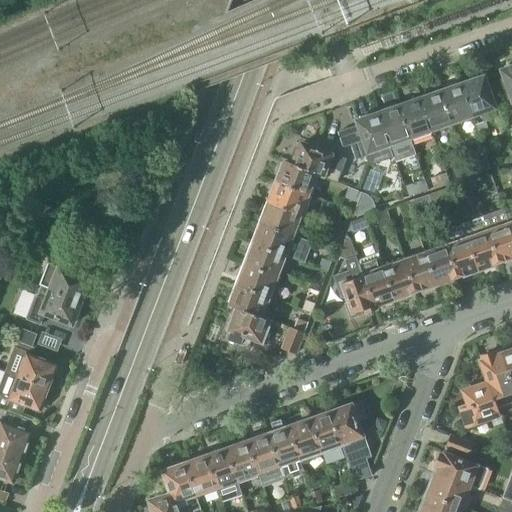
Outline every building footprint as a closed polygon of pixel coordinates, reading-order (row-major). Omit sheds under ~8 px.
[(511,64),(504,67),(504,70),(502,71),(504,79),(495,82),(507,115),(511,113),(511,112),(511,64)] [(470,82),(462,85),(474,119),(481,116),(483,121),(476,124),(480,138),(490,134),(485,122),(497,118),(483,78),(481,78),(479,76),(471,79),(470,82)] [(449,89),(441,92),(453,126),(474,119),(462,85),(460,86),(458,83),(450,86),(449,89)] [(428,97),(420,99),(432,133),(453,126),(441,92),(439,93),(437,90),(430,93),(428,97)] [(408,104),(400,107),(412,141),(432,133),(420,99),(419,100),(416,98),(409,100),(408,104)] [(387,111),(379,114),(391,148),(412,141),(400,107),(398,107),(395,105),(388,108),(387,111)] [(394,157),(391,148),(379,114),(370,117),(367,115),(360,117),(359,121),(357,122),(360,129),(348,133),(354,151),(366,147),(369,156),(365,157),(368,166),(394,157)] [(326,177),(325,178),(336,182),(345,159),(333,154),(337,145),(317,138),(313,148),(300,144),(298,150),(295,148),(289,163),(285,162),(326,177)] [(486,158),(479,161),(482,170),(489,168),(486,158)] [(482,170),(479,161),(467,165),(471,174),(482,170)] [(278,181),(276,182),(311,195),(318,176),(325,178),(326,177),(285,162),(282,171),(278,171),(276,178),(278,181)] [(452,172),(455,180),(468,175),(465,168),(452,172)] [(430,178),(433,187),(448,182),(445,173),(430,178)] [(480,176),(469,180),(472,189),(483,185),(480,176)] [(352,177),(348,187),(358,191),(362,181),(352,177)] [(404,186),(408,196),(428,189),(424,179),(404,186)] [(472,189),(469,180),(457,184),(461,193),(472,189)] [(273,195),(269,204),(303,216),(311,195),(276,182),(277,184),(273,185),(270,192),(273,195)] [(358,191),(348,187),(345,197),(354,200),(358,191)] [(360,192),(359,197),(353,211),(357,214),(375,207),(373,201),(368,195),(360,192)] [(429,194),(407,202),(410,212),(433,204),(429,194)] [(262,222),(261,223),(295,236),(303,216),(269,204),(266,212),(263,212),(260,219),(262,222)] [(511,207),(503,210),(507,221),(511,236),(511,207)] [(391,224),(386,210),(374,214),(379,228),(391,224)] [(44,231),(48,220),(25,211),(17,233),(39,242),(44,231)] [(348,230),(349,231),(354,233),(368,228),(365,217),(350,222),(348,230)] [(466,236),(477,270),(479,269),(481,271),(489,269),(490,266),(498,263),(486,229),(482,217),(461,224),(466,236)] [(336,218),(332,228),(342,231),(346,221),(336,218)] [(511,236),(507,221),(486,229),(498,263),(507,260),(509,262),(511,260),(511,236)] [(257,236),(254,244),(287,257),(295,236),(261,223),(261,225),(257,226),(255,233),(257,236)] [(439,227),(444,243),(456,277),(465,274),(467,276),(475,273),(475,271),(477,270),(466,236),(454,240),(450,229),(446,225),(439,227)] [(342,231),(332,228),(326,244),(336,248),(342,231)] [(343,241),(339,253),(354,252),(350,239),(343,241)] [(444,243),(424,250),(436,285),(437,284),(440,286),(448,283),(448,280),(456,277),(444,243)] [(246,263),(245,264),(279,277),(287,257),(254,244),(251,253),(247,253),(244,260),(246,263)] [(424,250),(403,258),(415,292),(423,289),(426,291),(434,288),(434,285),(436,285),(424,250)] [(362,272),(374,306),(381,304),(384,306),(392,303),(392,300),(394,299),(382,265),(378,254),(358,261),(362,272)] [(403,258),(382,265),(394,299),(395,299),(398,301),(406,298),(406,295),(415,292),(403,258)] [(321,259),(317,268),(327,272),(330,262),(321,259)] [(0,263),(0,270),(3,272),(17,277),(21,265),(8,260),(6,263),(1,261),(0,263)] [(241,277),(238,286),(272,298),(279,277),(245,264),(245,267),(242,267),(239,274),(241,277)] [(58,266),(50,289),(81,300),(84,291),(87,291),(90,283),(89,280),(89,278),(58,266)] [(327,272),(317,268),(313,278),(323,282),(327,272)] [(374,306),(362,272),(360,273),(353,276),(340,280),(346,297),(348,303),(344,304),(350,319),(361,315),(360,311),(364,310),(366,313),(376,310),(374,306)] [(41,312),(50,289),(41,285),(37,295),(34,294),(25,320),(40,326),(44,314),(41,312)] [(231,304),(230,306),(271,322),(271,321),(264,318),(272,298),(238,286),(235,294),(231,294),(229,301),(231,304)] [(81,300),(50,289),(41,312),(44,314),(72,324),(72,322),(75,322),(78,314),(77,311),(81,300)] [(305,299),(301,309),(311,313),(315,302),(305,299)] [(271,322),(230,306),(230,307),(234,308),(228,323),(232,324),(227,336),(242,341),(244,336),(263,343),(271,322)] [(311,313),(301,309),(296,320),(307,324),(311,313)] [(281,349),(295,354),(304,333),(290,327),(281,349)] [(18,342),(32,347),(37,335),(23,329),(18,342)] [(14,348),(5,371),(47,388),(56,365),(31,356),(34,348),(32,347),(18,342),(15,348),(14,348)] [(502,353),(511,381),(511,345),(508,347),(507,351),(502,353)] [(479,361),(486,382),(488,381),(493,398),(497,408),(511,402),(511,381),(502,353),(494,355),(491,353),(482,356),(481,360),(479,361)] [(47,388),(5,371),(0,384),(0,404),(20,412),(23,404),(39,410),(47,388)] [(488,381),(486,382),(480,384),(476,382),(468,385),(467,389),(465,389),(471,404),(470,404),(470,406),(466,408),(472,425),(490,419),(493,427),(502,423),(497,408),(493,398),(488,381)] [(338,410),(330,413),(341,447),(363,439),(356,421),(362,419),(356,404),(349,406),(345,403),(338,406),(338,410)] [(317,418),(309,420),(321,454),(341,447),(330,413),(328,414),(324,411),(317,413),(317,418)] [(296,425),(289,428),(300,462),(321,454),(309,420),(307,421),(304,418),(297,420),(296,425)] [(0,449),(21,458),(30,433),(0,421),(0,449)] [(275,432),(268,435),(279,469),(278,469),(282,478),(286,477),(287,479),(300,475),(299,472),(303,471),(300,462),(289,428),(286,428),(283,425),(276,428),(275,432)] [(254,440),(247,442),(259,476),(278,469),(279,469),(268,435),(265,436),(262,433),(255,435),(254,440)] [(450,434),(449,436),(445,449),(446,449),(446,448),(469,457),(473,445),(451,436),(451,435),(450,434)] [(233,447),(226,450),(238,484),(259,476),(247,442),(245,443),(241,440),(234,442),(233,447)] [(212,454),(205,457),(217,491),(221,502),(242,495),(238,484),(226,450),(224,450),(220,447),(213,450),(212,454)] [(21,458),(0,449),(0,477),(12,482),(21,458)] [(436,473),(469,486),(479,490),(487,470),(443,453),(442,455),(438,456),(435,465),(438,468),(436,473)] [(192,462),(184,464),(196,498),(217,491),(205,457),(203,458),(199,455),(192,457),(192,462)] [(347,464),(353,481),(354,481),(354,483),(369,477),(370,474),(364,457),(347,464)] [(163,472),(170,495),(175,506),(196,498),(184,464),(182,465),(179,462),(172,464),(171,469),(163,472)] [(426,494),(427,494),(461,507),(469,486),(436,473),(433,480),(429,481),(425,490),(428,492),(426,494)] [(354,481),(353,481),(332,488),(335,499),(357,492),(354,483),(354,481)] [(511,489),(506,487),(502,499),(511,502),(511,489)] [(310,492),(314,505),(323,502),(319,489),(310,492)] [(422,509),(420,511),(459,511),(461,507),(427,494),(427,496),(423,497),(419,506),(422,509)] [(177,511),(175,506),(170,495),(149,502),(152,511),(177,511)] [(296,497),(289,500),(293,511),(301,508),(296,497)] [(356,509),(361,497),(359,497),(347,500),(356,509)] [(511,502),(502,499),(496,511),(509,511),(511,506),(511,502)] [(290,511),(293,511),(289,500),(281,503),(284,511),(290,511)]
